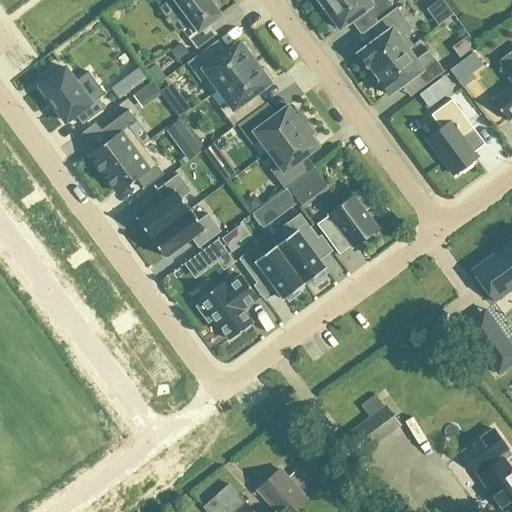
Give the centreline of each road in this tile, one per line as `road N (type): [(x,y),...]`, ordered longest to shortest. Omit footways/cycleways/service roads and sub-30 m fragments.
road 1 (residential): [(221,393),(0,94)]
road 2 (residential): [(440,230),(271,0)]
road 3 (residential): [(440,230),(221,393)]
road 4 (residential): [(161,439),(0,223)]
road 5 (residential): [(64,511),(161,439)]
